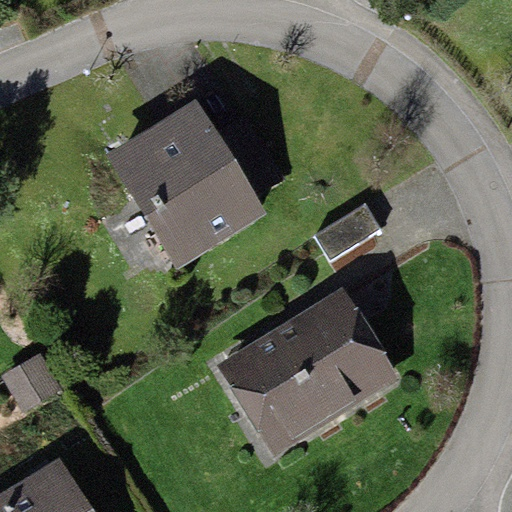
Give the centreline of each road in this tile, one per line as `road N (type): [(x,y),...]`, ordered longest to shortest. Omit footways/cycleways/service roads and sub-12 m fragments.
road 1 (residential): [(295,30),(365,63),(446,132),(478,196),(502,290),(499,364),(478,461),(446,511)]
road 2 (residential): [(0,85),(179,13),(232,14),(295,30)]
